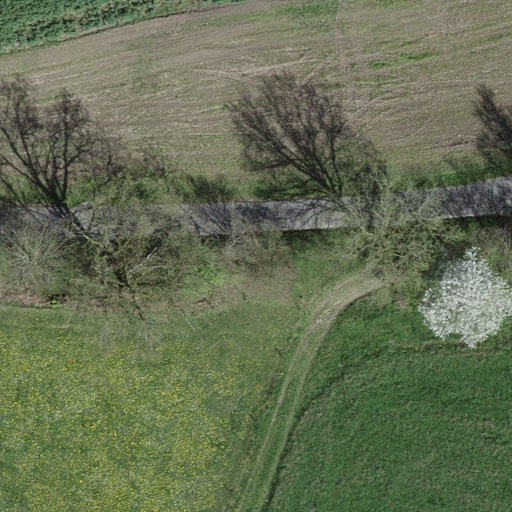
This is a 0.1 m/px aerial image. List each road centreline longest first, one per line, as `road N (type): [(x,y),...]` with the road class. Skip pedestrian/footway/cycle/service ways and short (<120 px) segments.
road 1 (unclassified): [(0,224),(511,194)]
road 2 (track): [(511,233),(389,271),(339,298),(306,349),(247,511)]
